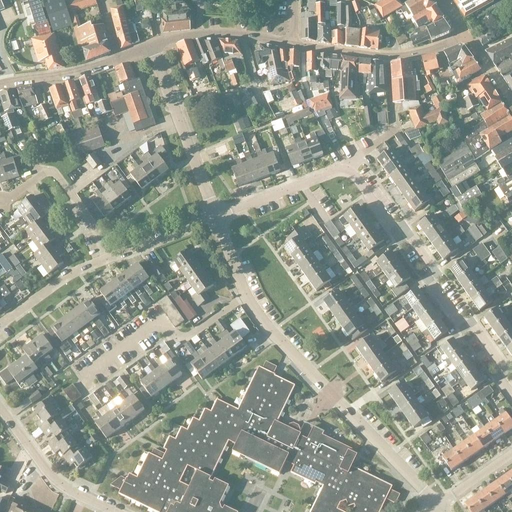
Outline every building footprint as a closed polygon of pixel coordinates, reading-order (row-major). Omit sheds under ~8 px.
[(46,21),(38,0),(33,0),(27,2),(34,25),(36,24),(46,21)] [(84,9),(80,0),(79,0),(65,5),(64,0),(42,0),(52,32),(72,26),(73,32),(77,30),(81,44),(81,45),(83,52),(82,52),(86,63),(97,58),(88,25),(80,28),(75,12),(84,9)] [(94,0),(80,0),(84,9),(96,5),(94,0)] [(387,0),(375,7),(383,20),(395,12),(402,8),(405,6),(401,0),(387,0)] [(411,20),(409,17),(411,16),(413,19),(436,7),(431,0),(414,0),(405,6),(402,8),(395,12),(396,14),(401,11),(403,15),(407,22),(411,20)] [(458,0),(454,3),(461,14),(483,0),(458,0)] [(477,20),(511,0),(483,0),(461,14),(465,20),(474,15),(477,20)] [(315,5),(316,25),(316,26),(316,44),(331,45),(330,25),(325,25),(324,5),(315,5)] [(109,10),(113,24),(125,21),(125,19),(122,7),(109,10)] [(350,31),(351,23),(351,7),(345,8),(345,22),(346,22),(345,30),(345,47),(355,49),(357,31),(350,31)] [(412,20),(418,30),(424,26),(432,22),(433,24),(433,25),(443,20),(444,20),(436,7),(413,19),(412,20)] [(177,14),(174,14),(176,32),(189,30),(190,12),(187,9),(182,10),(180,10),(181,14),(177,14)] [(374,10),(369,13),(371,17),(375,24),(380,21),(374,10)] [(164,16),(164,21),(161,21),(163,33),(176,32),(174,14),(164,16)] [(399,25),(395,17),(387,21),(392,29),(399,25)] [(113,24),(117,42),(129,38),(126,25),(132,24),(131,18),(125,19),(125,21),(113,24)] [(426,29),(424,26),(418,30),(412,33),(414,37),(409,39),(414,48),(430,40),(432,44),(449,37),(451,33),(450,31),(443,20),(433,25),(426,29)] [(46,21),(36,24),(35,26),(35,28),(35,30),(37,32),(38,33),(39,38),(30,40),(37,63),(44,61),(47,71),(63,68),(53,34),(51,34),(47,21),(46,21)] [(315,21),(308,21),(301,21),(301,40),(315,42),(315,21)] [(134,33),(132,24),(126,25),(129,38),(117,42),(120,50),(138,43),(136,33),(134,33)] [(105,34),(102,26),(92,29),(91,25),(88,25),(97,58),(109,54),(104,34),(105,34)] [(400,29),(392,33),(398,46),(407,41),(400,29)] [(359,49),(377,51),(379,33),(361,31),(359,49)] [(338,33),(331,32),(331,46),(344,47),(344,34),(338,33)] [(492,35),(490,32),(477,39),(482,47),(496,39),(494,34),(492,35)] [(511,39),(485,52),(495,67),(511,58),(511,39)] [(215,40),(202,41),(211,64),(217,62),(220,69),(224,68),(223,63),(226,62),(224,59),(224,58),(223,59),(222,60),(215,40)] [(201,61),(193,41),(176,46),(190,82),(200,78),(194,63),(201,61)] [(193,41),(201,61),(203,66),(208,63),(205,56),(207,55),(202,41),(193,41)] [(218,41),(224,58),(224,59),(226,62),(223,63),(224,68),(227,74),(228,73),(230,78),(237,75),(231,61),(243,61),(238,42),(218,41)] [(258,67),(265,65),(266,62),(267,62),(268,67),(271,48),(259,46),(260,53),(255,54),(258,67)] [(462,46),(443,53),(449,65),(448,65),(453,74),(463,70),(462,68),(473,61),(462,46)] [(268,69),(266,69),(269,86),(291,82),(287,71),(288,51),(271,48),(268,67),(268,69)] [(299,53),(288,51),(287,71),(291,82),(296,80),(294,72),(293,72),(293,68),(299,68),(299,53)] [(323,90),(324,90),(323,85),(323,83),(320,83),(319,72),(317,72),(318,71),(318,55),(307,54),(307,73),(309,73),(311,85),(310,85),(311,92),(323,90)] [(318,55),(318,71),(325,71),(326,78),(331,78),(331,73),(334,73),(333,72),(328,72),(329,57),(318,55)] [(341,58),(329,57),(328,72),(333,72),(339,72),(341,58)] [(422,60),(426,77),(433,76),(432,71),(438,70),(435,57),(422,60)] [(358,60),(341,58),(339,72),(341,73),(340,83),(339,101),(359,100),(360,85),(360,84),(357,84),(358,60)] [(511,58),(495,67),(504,80),(511,75),(511,58)] [(358,60),(357,84),(360,84),(360,85),(365,85),(366,75),(370,75),(371,62),(359,61),(358,60)] [(481,70),(473,61),(462,68),(463,70),(453,74),(454,77),(449,80),(454,89),(460,85),(459,84),(470,78),(469,77),(481,70)] [(384,63),(371,62),(370,75),(366,75),(366,95),(369,94),(369,95),(371,95),(371,94),(386,93),(384,63)] [(410,62),(390,63),(392,90),(393,104),(397,104),(416,102),(415,88),(414,82),(417,81),(414,69),(411,69),(410,62)] [(109,103),(109,104),(114,118),(128,113),(134,133),(155,125),(133,63),(120,68),(119,66),(116,68),(116,69),(114,70),(119,86),(121,85),(126,97),(109,103)] [(237,75),(230,78),(234,88),(241,85),(237,75)] [(94,103),(91,96),(96,95),(95,91),(96,90),(98,88),(98,85),(97,83),(95,81),(91,81),(89,76),(78,80),(85,99),(84,99),(86,106),(94,103)] [(477,106),(476,105),(475,100),(492,90),(483,76),(465,87),(471,95),(463,100),(467,112),(477,106)] [(72,82),(62,85),(73,120),(82,117),(80,110),(77,111),(74,102),(78,100),(72,82)] [(17,98),(22,108),(37,105),(32,86),(15,90),(17,98)] [(56,111),(58,116),(70,113),(68,107),(67,107),(60,86),(48,90),(56,111)] [(109,102),(121,97),(118,89),(106,94),(109,102)] [(14,90),(0,93),(0,100),(5,112),(19,109),(14,90)] [(246,90),(237,94),(243,105),(251,100),(246,90)] [(501,104),(492,90),(475,100),(476,105),(481,102),(487,112),(501,104)] [(262,94),(267,105),(273,102),(269,92),(262,94)] [(300,99),(296,92),(289,95),(293,102),(300,99)] [(194,97),(193,98),(202,113),(210,109),(201,93),(194,97)] [(328,95),(319,98),(324,111),(325,112),(331,110),(331,103),(328,95)] [(440,95),(431,100),(436,110),(445,105),(440,95)] [(326,116),(325,112),(324,111),(319,98),(309,101),(312,110),(313,110),(319,119),(326,116)] [(96,104),(100,115),(109,112),(105,101),(96,104)] [(37,107),(43,122),(51,119),(44,104),(37,107)] [(501,104),(481,116),(484,122),(461,136),(463,140),(450,148),(454,154),(472,143),(470,140),(478,136),(478,137),(509,117),(501,104)] [(421,138),(417,130),(427,126),(427,125),(436,121),(438,127),(447,123),(442,108),(423,116),(420,107),(408,112),(414,128),(403,132),(410,142),(421,138)] [(370,108),(364,109),(367,128),(373,127),(370,108)] [(386,124),(385,109),(379,109),(379,113),(377,114),(378,125),(386,124)] [(305,111),(295,114),(297,121),(307,117),(305,111)] [(13,114),(1,119),(6,133),(7,133),(10,142),(18,140),(16,136),(21,134),(18,128),(13,114)] [(288,124),(297,121),(295,114),(285,118),(288,124)] [(480,173),(473,162),(501,143),(498,138),(511,128),(511,121),(509,117),(478,137),(478,136),(470,140),(472,143),(454,154),(437,164),(452,189),(457,186),(480,173)] [(64,123),(56,127),(62,138),(69,134),(64,123)] [(105,147),(97,125),(68,135),(75,158),(105,147)] [(321,128),(315,130),(319,141),(324,139),(321,128)] [(311,141),(306,143),(312,160),(322,156),(314,134),(309,136),(311,141)] [(299,139),(294,141),(302,164),(312,160),(306,143),(301,145),(299,139)] [(493,156),(495,161),(511,150),(511,140),(491,153),(493,156)] [(290,145),(291,148),(285,150),(292,168),(302,164),(294,141),(293,142),(294,143),(290,145)] [(405,142),(400,145),(406,153),(411,150),(405,142)] [(258,160),(252,163),(259,180),(269,177),(260,152),(257,144),(252,146),(256,156),(257,155),(258,160)] [(225,145),(214,149),(216,157),(228,153),(225,145)] [(157,156),(152,160),(147,154),(144,157),(159,177),(168,170),(161,161),(167,156),(160,147),(154,152),(157,156)] [(397,152),(395,154),(392,150),(377,161),(383,170),(398,159),(401,157),(397,152)] [(511,150),(495,161),(501,171),(501,170),(511,163),(511,150)] [(265,151),(260,152),(269,177),(280,173),(273,155),(267,157),(265,151)] [(248,164),(242,167),(249,184),(259,180),(252,163),(249,153),(244,155),(248,164)] [(18,177),(14,163),(19,161),(18,156),(12,158),(13,160),(6,162),(3,154),(0,154),(0,161),(7,181),(18,177)] [(85,161),(92,171),(100,165),(93,155),(85,161)] [(135,164),(150,184),(159,177),(144,157),(140,160),(144,165),(139,169),(135,164)] [(383,170),(389,178),(404,167),(398,159),(383,170)] [(238,188),(249,184),(242,167),(240,160),(235,161),(238,168),(231,171),(238,188)] [(435,171),(429,163),(423,167),(429,175),(435,171)] [(511,163),(501,170),(508,181),(511,179),(511,163)] [(142,191),(150,184),(135,164),(132,166),(136,172),(130,176),(142,191)] [(389,178),(395,187),(411,176),(410,176),(413,174),(409,168),(406,170),(404,167),(389,178)] [(477,184),(480,190),(498,181),(492,170),(482,175),(485,180),(477,184)] [(435,171),(429,175),(436,184),(441,180),(435,171)] [(395,187),(402,196),(417,185),(411,176),(395,187)] [(510,206),(511,205),(511,179),(508,181),(508,182),(497,187),(507,203),(508,203),(510,206)] [(110,182),(107,185),(122,205),(131,199),(120,184),(115,188),(110,182)] [(435,186),(443,198),(449,194),(441,182),(438,184),(435,186)] [(103,188),(103,189),(98,192),(113,212),(122,205),(107,185),(103,188)] [(402,196),(408,204),(423,193),(426,191),(422,186),(419,188),(417,185),(402,196)] [(451,190),(456,199),(465,193),(460,185),(457,186),(452,189),(451,190)] [(461,208),(466,205),(481,196),(475,187),(465,193),(456,199),(461,208)] [(104,219),(113,212),(98,192),(94,194),(98,200),(93,204),(104,219)] [(426,198),(423,193),(408,204),(414,213),(421,208),(424,212),(435,204),(429,196),(426,198)] [(16,208),(23,218),(45,202),(42,197),(35,203),(31,197),(16,208)] [(23,218),(15,225),(17,227),(20,227),(26,222),(30,228),(40,221),(46,217),(41,211),(48,206),(45,202),(23,218)] [(458,211),(454,205),(443,213),(447,219),(458,211)] [(358,207),(339,222),(342,226),(347,223),(350,227),(365,216),(358,207)] [(457,224),(467,217),(463,211),(453,218),(457,224)] [(365,216),(350,227),(356,235),(371,225),(365,216)] [(418,227),(424,236),(442,223),(442,222),(439,225),(433,216),(418,227)] [(25,231),(32,241),(54,225),(51,221),(44,226),(40,221),(30,228),(25,231)] [(323,226),(333,240),(337,236),(339,235),(330,222),(323,226)] [(445,233),(442,229),(445,227),(442,223),(424,236),(430,244),(449,231),(445,233)] [(32,241),(39,251),(49,244),(49,245),(55,240),(50,234),(57,229),(54,225),(32,241)] [(377,234),(371,225),(356,235),(351,239),(354,244),(359,240),(362,244),(377,234)] [(474,226),(468,230),(470,233),(476,242),(481,239),(483,238),(476,229),(474,226)] [(285,249),(291,257),(306,247),(303,243),(311,237),(304,227),(286,240),(290,245),(285,249)] [(460,237),(464,234),(460,228),(455,231),(460,237)] [(430,244),(436,253),(452,242),(451,242),(449,238),(452,236),(449,231),(430,244)] [(383,243),(377,234),(362,244),(360,246),(363,250),(365,249),(368,253),(365,255),(368,259),(379,252),(376,248),(383,243)] [(343,245),(339,239),(337,236),(333,240),(334,242),(339,248),(343,245)] [(322,240),(326,246),(330,243),(326,237),(322,240)] [(451,242),(452,242),(436,253),(443,262),(458,251),(455,247),(461,243),(457,237),(451,242)] [(326,246),(332,254),(336,251),(330,243),(326,246)] [(33,255),(41,265),(63,249),(60,245),(53,250),(49,245),(49,244),(39,251),(33,255)] [(291,257),(297,266),(312,256),(312,255),(309,251),(314,248),(311,244),(306,247),(291,257)] [(472,252),(480,263),(476,267),(481,264),(484,262),(484,261),(490,257),(481,245),(472,252)] [(497,262),(505,257),(497,245),(489,251),(497,262)] [(345,257),(345,256),(349,253),(345,247),(341,251),(345,257)] [(66,253),(63,249),(41,265),(48,275),(63,264),(59,258),(66,253)] [(173,262),(179,271),(180,271),(195,260),(188,251),(173,262)] [(307,259),(297,266),(304,275),(318,264),(323,260),(317,251),(316,252),(314,254),(312,255),(312,256),(307,259)] [(336,251),(332,254),(338,263),(343,260),(336,251)] [(375,278),(382,273),(397,262),(391,253),(383,258),(380,255),(370,262),(373,266),(376,264),(379,268),(372,273),(375,278)] [(351,256),(347,260),(351,266),(356,262),(351,256)] [(178,279),(183,276),(186,280),(201,269),(195,260),(180,271),(179,271),(175,274),(178,279)] [(318,264),(304,275),(310,283),(325,273),(321,268),(326,265),(323,260),(318,264)] [(470,265),(467,267),(462,261),(449,270),(457,281),(470,272),(470,271),(473,269),(470,265)] [(487,265),(484,261),(484,262),(481,264),(476,267),(479,270),(487,265)] [(149,266),(157,278),(162,275),(163,274),(154,262),(149,266)] [(349,268),(344,262),(340,266),(344,272),(349,268)] [(382,285),(388,281),(403,270),(397,262),(382,273),(385,277),(379,281),(382,285)] [(149,289),(148,290),(143,283),(149,279),(138,264),(130,270),(141,285),(145,292),(149,297),(153,294),(149,289)] [(186,280),(192,289),(207,278),(201,269),(186,280)] [(0,287),(13,278),(7,270),(0,275),(0,287)] [(130,270),(122,276),(133,291),(138,297),(141,295),(136,289),(141,285),(130,270)] [(408,290),(404,284),(410,280),(403,270),(388,281),(395,290),(391,293),(395,298),(408,290)] [(457,281),(464,291),(477,282),(470,272),(457,281)] [(331,282),(325,273),(310,283),(316,292),(331,282)] [(367,279),(363,273),(359,277),(363,283),(367,279)] [(166,281),(162,275),(157,278),(161,284),(166,281)] [(354,275),(349,279),(358,291),(363,288),(354,275)] [(122,276),(115,281),(126,296),(132,305),(136,302),(130,293),(133,291),(122,276)] [(26,277),(21,281),(24,286),(29,281),(26,277)] [(213,286),(207,278),(192,289),(196,295),(191,298),(198,308),(208,300),(203,293),(213,286)] [(464,291),(471,302),(485,292),(484,292),(491,287),(491,288),(499,282),(496,278),(482,288),(477,282),(464,291)] [(115,281),(107,287),(118,302),(123,308),(126,306),(121,300),(126,296),(115,281)] [(15,285),(20,293),(25,289),(20,282),(15,285)] [(369,282),(365,285),(370,291),(374,288),(369,282)] [(501,286),(499,282),(491,288),(494,291),(501,286)] [(168,283),(163,286),(167,292),(172,289),(168,283)] [(118,302),(107,287),(99,293),(105,301),(101,304),(109,314),(116,309),(114,306),(118,302)] [(376,290),(371,294),(376,300),(380,296),(376,290)] [(411,310),(412,310),(425,301),(417,290),(399,303),(407,313),(411,310)] [(1,294),(0,295),(0,310),(2,309),(0,307),(0,301),(4,298),(9,295),(6,291),(1,294)] [(369,297),(365,291),(360,294),(364,300),(369,297)] [(169,295),(174,302),(178,299),(178,298),(174,292),(169,295)] [(324,303),(330,312),(345,301),(338,292),(324,303)] [(492,303),(493,304),(497,301),(493,296),(489,299),(485,292),(471,302),(479,312),(492,303)] [(143,294),(138,298),(145,307),(151,303),(143,294)] [(157,304),(160,308),(170,302),(167,298),(157,304)] [(89,300),(81,306),(92,321),(97,328),(99,331),(104,327),(97,318),(100,315),(89,300)] [(366,303),(371,308),(375,305),(371,300),(366,303)] [(330,312),(336,321),(355,307),(351,309),(345,301),(330,312)] [(412,310),(419,320),(432,311),(425,301),(412,310)] [(160,308),(163,312),(172,306),(170,302),(160,308)] [(156,305),(151,307),(156,318),(160,316),(156,305)] [(371,308),(370,309),(372,311),(377,317),(381,314),(377,308),(375,305),(371,308)] [(384,311),(389,318),(397,312),(392,305),(384,311)] [(81,306),(73,312),(85,327),(84,327),(89,333),(92,331),(87,325),(92,321),(81,306)] [(163,312),(166,317),(175,310),(172,306),(163,312)] [(233,317),(240,314),(237,307),(230,310),(233,317)] [(357,318),(354,315),(358,312),(355,307),(336,321),(342,329),(362,316),(361,315),(357,318)] [(166,317),(169,321),(178,314),(175,310),(166,317)] [(484,319),(491,330),(504,320),(497,310),(484,319)] [(419,320),(426,331),(422,334),(440,322),(432,311),(419,320)] [(82,339),(85,337),(80,330),(84,327),(85,327),(73,312),(66,317),(77,332),(77,333),(82,339)] [(178,314),(169,321),(171,325),(181,318),(178,314)] [(364,326),(363,327),(360,323),(365,320),(362,316),(342,329),(348,338),(350,337),(353,341),(367,331),(364,326)] [(66,317),(58,323),(69,338),(74,345),(77,342),(72,336),(77,333),(77,332),(66,317)] [(171,325),(174,329),(184,322),(181,318),(171,325)] [(409,327),(403,319),(394,325),(400,334),(409,327)] [(242,342),(240,340),(249,333),(239,320),(230,327),(234,333),(230,336),(226,331),(222,334),(237,354),(246,347),(244,344),(244,343),(243,342),(242,342)] [(511,324),(509,326),(504,320),(491,330),(498,340),(511,331),(511,330),(511,324)] [(447,333),(440,322),(422,334),(425,338),(429,335),(434,341),(434,342),(447,333)] [(69,338),(58,323),(50,329),(47,332),(63,354),(71,349),(65,341),(69,338)] [(221,333),(227,329),(223,324),(218,328),(221,333)] [(395,334),(391,328),(386,331),(390,337),(395,334)] [(91,335),(96,341),(100,338),(95,331),(91,335)] [(498,340),(506,350),(511,345),(511,331),(498,340)] [(188,338),(192,344),(199,340),(194,333),(188,338)] [(222,342),(217,346),(228,361),(237,355),(237,354),(222,334),(218,337),(222,342)] [(41,335),(31,343),(47,365),(52,361),(47,355),(52,351),(41,335)] [(405,341),(408,345),(415,339),(412,335),(405,341)] [(401,342),(397,336),(392,340),(397,346),(401,342)] [(356,349),(362,358),(383,343),(382,342),(377,346),(371,338),(356,349)] [(418,343),(415,339),(408,345),(410,348),(418,343)] [(213,349),(208,353),(219,368),(228,361),(217,346),(213,341),(209,343),(213,349)] [(447,360),(448,361),(461,351),(453,341),(440,350),(437,351),(441,356),(443,354),(447,360)] [(21,350),(26,356),(33,365),(39,361),(43,367),(47,365),(31,343),(21,350)] [(89,349),(85,343),(80,346),(84,352),(89,349)] [(362,358),(369,366),(383,356),(380,351),(386,347),(383,343),(362,358)] [(399,348),(403,354),(407,351),(403,345),(399,348)] [(204,355),(199,359),(210,374),(219,368),(208,353),(204,347),(200,350),(204,355)] [(468,362),(461,351),(448,361),(445,362),(448,366),(450,364),(455,371),(468,362)] [(181,376),(165,354),(163,357),(167,363),(163,366),(174,382),(181,376)] [(191,356),(195,362),(190,366),(201,381),(210,374),(199,359),(195,354),(191,356)] [(436,369),(436,368),(430,360),(431,359),(428,355),(419,361),(429,374),(436,369)] [(26,356),(16,363),(32,385),(37,382),(31,375),(37,370),(33,365),(26,356)] [(369,366),(375,375),(394,361),(393,361),(389,364),(383,356),(369,366)] [(163,366),(158,360),(155,362),(160,369),(155,372),(166,387),(174,382),(163,366)] [(386,380),(389,384),(402,374),(399,371),(396,373),(393,369),(397,366),(394,361),(375,375),(381,384),(386,380)] [(444,395),(451,389),(458,385),(476,372),(468,362),(455,371),(449,375),(453,381),(448,385),(449,386),(441,391),(444,395)] [(32,385),(16,363),(0,374),(0,378),(5,386),(11,381),(13,379),(17,385),(23,381),(28,388),(32,385)] [(233,511),(220,506),(229,488),(211,479),(228,442),(236,446),(232,453),(279,476),(285,463),(289,465),(294,467),(290,473),(315,485),(316,483),(323,487),(311,511),(379,511),(385,500),(395,505),(399,495),(390,491),(392,487),(352,468),(357,456),(351,453),(352,450),(327,439),(330,433),(324,430),(323,432),(313,427),(305,444),(298,440),(301,435),(298,434),(300,431),(298,427),(293,424),(289,425),(288,428),(277,423),(294,386),(273,376),(274,375),(273,375),(276,368),(265,363),(262,369),(258,368),(238,411),(217,400),(211,413),(205,410),(199,422),(193,419),(187,431),(181,428),(176,440),(170,437),(163,450),(166,451),(164,455),(153,450),(151,455),(148,454),(136,478),(128,474),(126,478),(125,478),(124,480),(120,478),(109,486),(119,491),(117,495),(153,511),(233,511)] [(166,387),(155,372),(150,366),(147,368),(152,374),(148,378),(159,393),(166,387)] [(55,374),(49,367),(44,371),(50,378),(55,374)] [(432,378),(439,373),(436,369),(429,374),(432,378)] [(140,374),(144,380),(140,384),(151,399),(159,393),(148,378),(143,371),(140,374)] [(461,389),(465,386),(470,392),(483,382),(476,372),(458,385),(461,389)] [(419,377),(423,383),(428,380),(423,373),(419,377)] [(130,386),(123,376),(116,381),(124,391),(130,386)] [(423,383),(427,388),(430,391),(434,388),(428,380),(423,383)] [(105,385),(109,391),(114,387),(110,381),(105,385)] [(388,395),(394,404),(415,389),(415,388),(409,392),(403,384),(388,395)] [(62,392),(65,396),(74,389),(71,385),(62,392)] [(102,386),(83,397),(89,408),(108,397),(102,386)] [(489,387),(476,396),(480,402),(481,402),(484,406),(488,403),(485,399),(493,393),(489,387)] [(133,388),(129,392),(128,390),(125,392),(129,399),(125,402),(136,417),(144,411),(132,396),(137,393),(133,388)] [(65,396),(68,400),(77,393),(74,389),(65,396)] [(415,401),(413,397),(418,393),(415,389),(394,404),(401,412),(416,401),(415,401)] [(454,393),(451,389),(444,395),(446,398),(454,393)] [(440,397),(436,391),(431,394),(435,400),(440,397)] [(37,392),(28,399),(32,404),(41,397),(37,392)] [(71,404),(80,397),(77,393),(68,400),(71,404)] [(122,404),(117,407),(129,423),(136,417),(125,402),(120,395),(117,398),(122,404)] [(478,407),(477,404),(480,402),(476,396),(472,398),(466,403),(471,411),(478,407)] [(401,412),(407,421),(422,410),(419,405),(424,401),(421,397),(415,401),(416,401),(401,412)] [(39,422),(36,425),(39,429),(54,418),(57,416),(50,407),(53,405),(49,399),(34,410),(37,415),(35,417),(39,422)] [(446,406),(442,400),(438,403),(442,409),(446,406)] [(114,410),(110,413),(121,428),(129,423),(117,407),(113,401),(110,403),(114,410)] [(114,434),(121,428),(110,413),(105,407),(102,409),(107,415),(102,419),(114,434)] [(459,407),(455,410),(459,416),(464,413),(459,407)] [(428,419),(422,410),(407,421),(413,430),(428,419)] [(494,422),(503,435),(511,429),(511,424),(502,410),(497,413),(500,417),(494,422)] [(106,440),(114,434),(102,419),(98,412),(94,414),(99,421),(95,424),(106,440)] [(460,417),(450,423),(454,429),(463,423),(460,417)] [(484,429),(493,443),(503,435),(494,422),(491,417),(487,419),(488,422),(490,424),(484,429)] [(46,439),(50,436),(53,441),(62,434),(68,430),(61,421),(58,423),(54,418),(39,429),(46,439)] [(440,424),(436,427),(440,434),(445,430),(440,424)] [(473,436),(483,450),(493,443),(484,429),(481,425),(477,428),(480,432),(473,436)] [(469,439),(463,444),(472,457),(483,450),(473,436),(471,432),(467,435),(469,439)] [(447,433),(443,436),(448,444),(453,441),(447,433)] [(66,440),(62,434),(53,441),(47,445),(54,455),(58,452),(62,457),(76,447),(69,438),(66,440)] [(431,442),(430,441),(430,440),(426,434),(425,434),(419,438),(424,446),(431,442)] [(88,438),(92,444),(97,440),(93,435),(88,438)] [(463,444),(452,451),(462,464),(472,457),(463,444)] [(77,446),(76,447),(62,457),(69,468),(73,465),(77,470),(78,469),(79,471),(81,471),(85,467),(85,466),(84,465),(91,460),(84,450),(81,452),(77,446)] [(452,451),(441,459),(450,472),(462,464),(452,451)] [(0,491),(4,494),(9,485),(4,482),(8,473),(0,468),(0,491)] [(505,496),(508,500),(511,497),(511,496),(510,493),(511,491),(511,484),(506,476),(496,483),(505,496)] [(496,483),(485,491),(494,504),(505,496),(496,483)] [(485,491),(475,498),(484,511),(494,504),(485,491)] [(38,511),(20,503),(21,501),(16,498),(10,511),(9,511),(38,511)] [(482,511),(484,511),(475,498),(464,505),(468,511),(482,511)]
